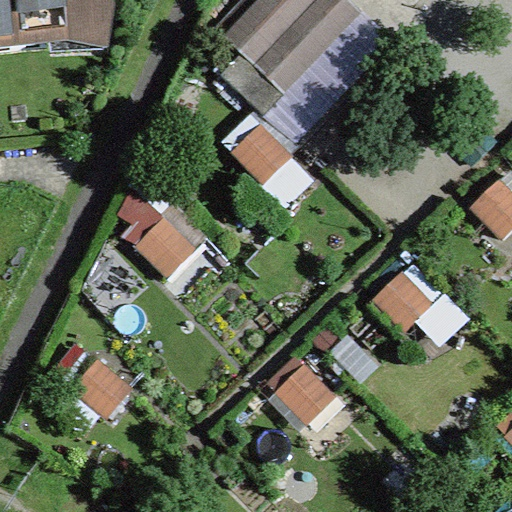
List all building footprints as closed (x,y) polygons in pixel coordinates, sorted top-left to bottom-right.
[(0,0),(0,51),(50,46),(47,20),(109,13),(108,0),(0,0)] [(246,0),(216,31),(243,56),(282,94),(360,14),(345,0),(246,0)] [(388,41),(360,14),(282,94),(285,97),(264,118),(293,139),(388,41)] [(285,97),(282,94),(243,56),(222,77),(264,118),(285,97)] [(250,119),(224,144),(264,184),(290,159),(250,119)] [(511,178),(509,175),(473,208),(490,225),(511,203),(511,178)] [(511,203),(490,225),(504,240),(511,232),(511,203)] [(173,212),(138,248),(154,264),(179,238),(189,228),(173,212)] [(179,238),(154,264),(168,278),(194,252),(179,238)] [(412,268),(377,302),(406,332),(431,308),(417,293),(427,283),(412,268)] [(88,355),(64,383),(106,418),(130,390),(88,355)] [(303,369),(278,395),(294,410),(319,385),(303,369)] [(319,385),(294,410),(308,425),(334,399),(319,385)] [(511,415),(499,428),(511,441),(511,415)]
